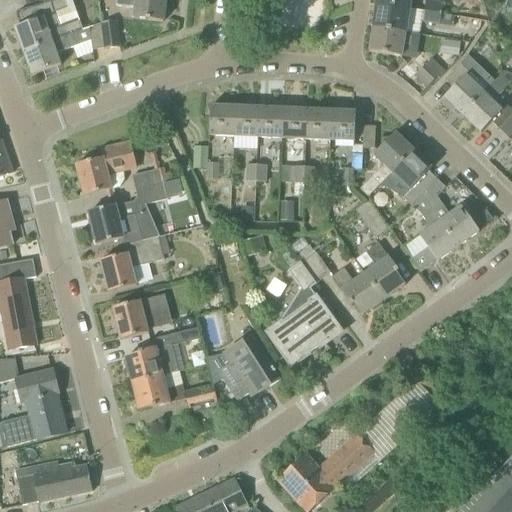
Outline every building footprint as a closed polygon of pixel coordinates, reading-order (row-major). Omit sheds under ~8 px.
[(38,21),(14,29),(23,53),(82,31),(78,19),(58,26),(54,16),(70,10),(67,0),(59,0),(43,5),(34,8),(38,21)] [(134,19),(163,23),(165,0),(136,0),(136,4),(118,2),(117,17),(135,19),(134,19)] [(409,9),(410,0),(377,0),(377,4),(409,9)] [(427,1),(425,12),(441,15),(442,10),(443,4),(427,1)] [(409,9),(377,4),(373,28),(405,33),(409,9)] [(441,15),(425,12),(423,23),(439,26),(441,15)] [(112,24),(101,24),(103,50),(120,47),(117,28),(117,23),(112,24)] [(92,51),(103,50),(101,24),(82,31),(23,53),(32,77),(61,66),(57,54),(91,42),(92,51)] [(369,53),(401,58),(405,33),(373,28),(369,53)] [(444,99),(463,117),(484,94),(465,76),(468,73),(460,65),(445,81),(453,89),(444,99)] [(438,77),(425,66),(418,73),(430,85),(438,77)] [(492,123),(500,131),(511,117),(511,111),(507,107),(502,112),(493,103),(511,82),(511,75),(504,73),(484,94),(463,117),(481,134),(492,123)] [(233,138),(235,108),(211,107),(209,137),(233,138)] [(258,140),(259,109),(235,108),(233,138),(258,140)] [(282,141),(283,110),(259,109),(258,140),(282,141)] [(306,142),(307,111),(283,110),(282,141),(306,142)] [(307,111),(306,142),(330,143),(332,112),(307,111)] [(332,112),(330,143),(354,144),(356,113),(332,112)] [(511,117),(500,131),(508,139),(511,135),(511,117)] [(362,149),(363,149),(374,150),(375,128),(363,127),(362,149)] [(382,184),(413,152),(395,134),(374,156),(384,165),(360,190),(368,198),(382,184)] [(0,136),(0,177),(13,174),(0,136)] [(120,187),(124,180),(124,176),(123,173),(137,170),(130,144),(101,151),(103,159),(76,166),(84,198),(112,191),(112,190),(116,189),(120,187)] [(208,171),(208,164),(208,148),(194,147),(193,170),(208,171)] [(404,199),(412,207),(421,197),(437,181),(429,173),(432,169),(413,152),(382,184),(404,199)] [(208,164),(208,171),(207,181),(218,181),(219,164),(208,164)] [(246,182),(256,183),(257,166),(247,166),(246,182)] [(257,166),(256,183),(267,183),(267,166),(257,166)] [(294,184),(304,185),(305,168),(294,168),(294,184)] [(304,185),(309,185),(314,185),(315,168),(305,168),(304,185)] [(353,187),(354,170),(343,169),(342,186),(353,187)] [(137,191),(162,185),(159,171),(133,177),(137,191)] [(421,197),(431,210),(458,248),(479,233),(461,208),(450,216),(437,198),(446,189),(437,181),(421,197)] [(142,242),(135,217),(143,215),(141,207),(166,200),(162,185),(137,191),(140,202),(116,208),(116,207),(88,214),(96,246),(124,239),(126,246),(142,242)] [(438,263),(458,248),(431,210),(421,197),(412,207),(422,216),(431,229),(420,237),(438,263)] [(282,201),(281,219),(291,220),(292,202),(282,201)] [(376,240),(388,231),(367,201),(355,211),(376,240)] [(0,203),(0,249),(13,246),(6,221),(12,220),(7,202),(0,203)] [(266,252),(262,237),(241,243),(245,258),(266,252)] [(137,287),(137,285),(133,269),(165,261),(159,238),(142,242),(126,246),(128,255),(100,262),(108,294),(137,287)] [(376,267),(365,275),(384,301),(405,286),(397,274),(399,273),(388,258),(387,259),(378,246),(367,254),(376,267)] [(301,263),(316,284),(331,274),(316,253),(301,263)] [(33,260),(13,264),(0,266),(0,297),(10,352),(35,347),(23,281),(36,278),(33,260)] [(316,284),(301,263),(289,272),(304,293),(316,284)] [(384,301),(365,275),(355,282),(345,269),(332,279),(342,292),(341,293),(352,307),(354,305),(362,317),(384,301)] [(205,279),(210,295),(224,291),(220,275),(205,279)] [(142,304),(141,302),(112,309),(121,341),(149,334),(145,317),(162,312),(159,299),(142,304)] [(317,299),(304,309),(268,334),(276,345),(292,367),(327,342),(324,337),(337,328),(317,299)] [(199,329),(176,335),(173,335),(176,346),(202,340),(199,329)] [(225,355),(232,366),(220,373),(238,402),(250,395),(252,399),(279,382),(252,338),(225,355)] [(125,359),(132,386),(164,377),(179,373),(172,345),(138,353),(139,356),(125,359)] [(15,381),(20,404),(26,402),(36,441),(66,434),(57,395),(59,395),(53,371),(15,381)] [(214,386),(184,393),(183,386),(167,390),(164,377),(132,386),(138,410),(152,407),(153,409),(170,405),(171,404),(186,400),(188,410),(217,404),(214,386)] [(357,437),(374,455),(381,464),(404,443),(400,438),(437,406),(417,383),(357,437)] [(304,511),(310,511),(337,488),(374,455),(357,437),(319,471),(306,456),(278,483),(304,511)] [(457,498),(443,511),(511,511),(511,459),(467,507),(457,498)] [(71,465),(59,467),(58,468),(57,463),(15,472),(22,507),(39,503),(39,504),(92,492),(87,466),(72,469),(71,465)] [(176,511),(237,511),(248,507),(235,479),(175,509),(176,511)]
